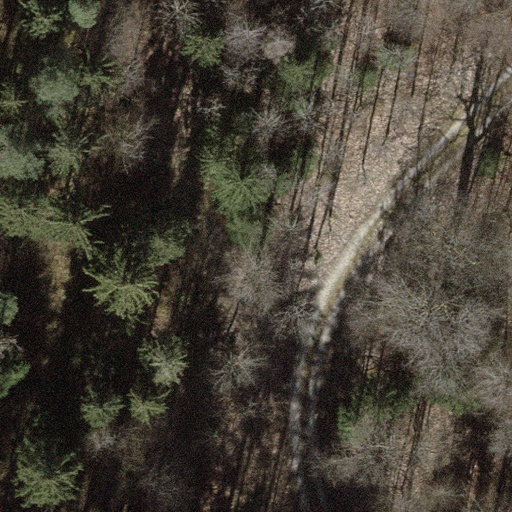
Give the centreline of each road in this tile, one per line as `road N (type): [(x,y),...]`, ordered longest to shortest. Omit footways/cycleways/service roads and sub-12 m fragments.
road 1 (track): [(298,475),(123,0)]
road 2 (track): [(511,62),(369,208),(322,283),(297,363),(298,475)]
